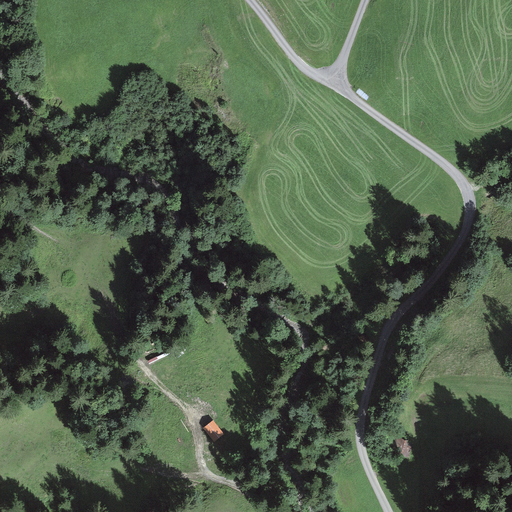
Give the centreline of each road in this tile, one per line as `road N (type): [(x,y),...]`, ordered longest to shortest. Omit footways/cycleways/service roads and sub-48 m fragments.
road 1 (track): [(388,511),(361,446),(364,403),(387,330),(464,234),(470,200),(445,164),(333,82)]
road 2 (track): [(0,207),(78,254),(110,304),(123,344),(185,408),(201,466),(243,488),(263,511)]
road 3 (unclassified): [(250,0),(294,59),(333,82),(364,0)]
